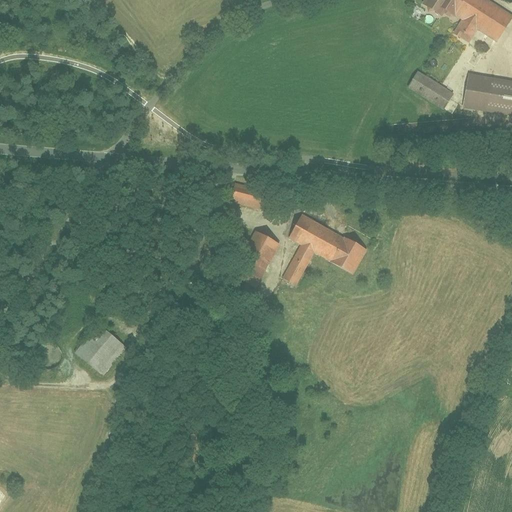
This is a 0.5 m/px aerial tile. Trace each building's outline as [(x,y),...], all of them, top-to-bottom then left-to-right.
[(510,20),(478,0),(433,0),(423,16),(448,32),(455,22),(492,47),(510,20)] [(412,75),(402,92),(441,116),(452,98),(412,75)] [(511,87),(463,78),(457,111),(511,122),(511,87)] [(231,181),(225,208),(265,217),(272,191),(231,181)] [(300,249),(279,286),(294,295),(315,257),(340,270),(353,247),(303,219),(290,243),(300,249)] [(223,288),(252,302),(278,249),(250,235),(223,288)] [(74,358),(103,381),(128,351),(99,328),(74,358)]
